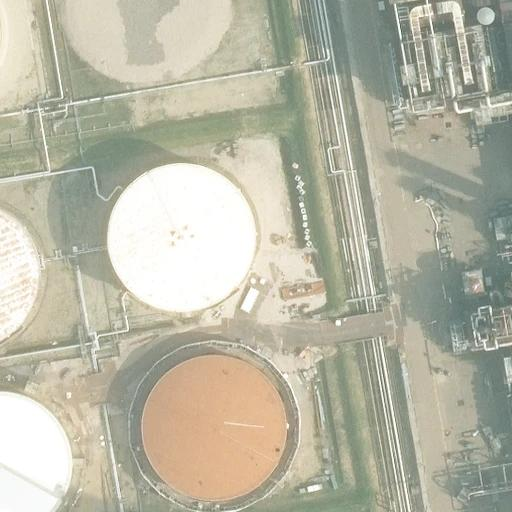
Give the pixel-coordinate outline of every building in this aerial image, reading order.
[(216,0),(71,0),(72,9),(76,22),(79,29),(82,36),(90,46),(102,56),(113,62),(125,67),(140,69),(154,68),(167,65),(174,62),(182,58),(193,50),(203,38),(207,32),(211,25),(215,11),(216,0)] [(391,0),(408,108),(483,96),(473,36),(503,32),(500,10),(470,15),(467,0),(391,0)] [(10,42),(10,41),(8,27),(4,12),(0,4),(0,76),(3,71),(6,64),(8,55),(10,42)] [(341,71),(336,45),(316,49),(320,75),(341,71)] [(257,240),(257,238),(256,230),(255,223),(251,209),(245,198),(239,190),(234,185),(223,176),(210,169),(201,166),(194,165),(182,164),(171,165),(163,166),(154,169),(142,176),(130,185),(125,190),(120,198),(114,209),(109,224),(108,238),(109,252),(113,265),(116,272),(120,279),(128,289),(138,298),(146,303),(152,306),(164,311),(172,312),(180,313),(193,312),(200,311),(209,308),(222,301),(234,292),(244,280),(250,269),(255,254),(257,240)] [(42,277),(42,276),(41,261),(39,254),(36,246),(29,234),(25,229),(19,222),(9,214),(0,208),(0,342),(9,338),(19,330),(25,323),(29,318),(36,305),(41,290),(42,277)] [(511,235),(489,240),(495,274),(511,270),(511,235)] [(511,442),(511,297),(465,305),(472,351),(497,347),(511,443),(511,442)] [(286,425),(286,424),(285,410),(281,397),(275,385),(266,374),(262,369),(255,364),(242,357),(235,354),(228,352),(216,350),(202,351),(190,354),(183,357),(175,361),(164,369),(154,379),(150,386),(146,393),(141,407),(139,422),(141,438),(144,450),(150,461),(159,474),(164,478),(171,484),(183,491),(195,495),(202,496),(210,497),(223,496),(233,494),(240,492),(253,485),(264,476),(269,471),(273,465),(280,452),(282,446),(285,438),(286,425)] [(70,462),(70,461),(69,448),(67,441),(64,434),(58,422),(49,411),(39,402),(27,395),(15,391),(5,389),(0,389),(0,511),(48,511),(49,511),(57,501),(64,488),(68,476),(70,462)]
